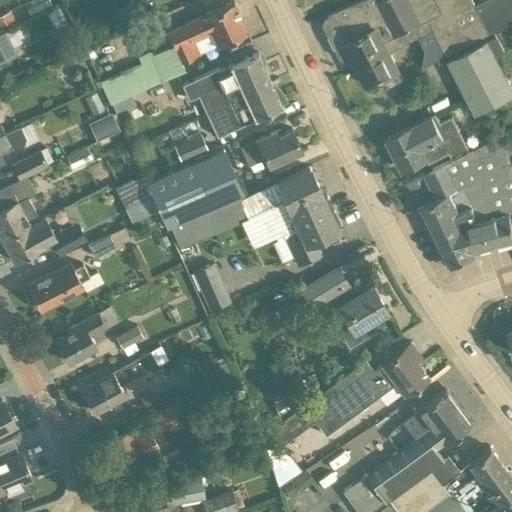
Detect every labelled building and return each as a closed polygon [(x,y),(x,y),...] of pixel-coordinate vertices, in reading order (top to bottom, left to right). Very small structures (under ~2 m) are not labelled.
[(356,0),(328,12),(335,27),(339,34),(342,40),(344,39),(344,40),(345,41),(348,47),(351,53),(351,54),(352,56),(354,59),(360,71),(358,73),(361,79),(364,79),(366,83),(379,76),(381,75),(387,86),(396,81),(402,78),(397,67),(392,58),(388,50),(396,46),(414,37),(418,35),(422,42),(423,45),(425,48),(427,53),(438,47),(440,51),(442,53),(443,55),(446,54),(493,28),(511,18),(511,0),(481,0),(475,3),(473,0),(356,0)] [(138,64),(100,81),(110,102),(184,69),(181,61),(199,52),(194,39),(210,32),(215,44),(246,30),(234,2),(165,32),(171,46),(150,55),(151,59),(138,65),(138,64)] [(10,10),(0,14),(0,25),(14,19),(10,10)] [(3,31),(0,32),(0,60),(14,53),(3,31)] [(466,93),(476,112),(483,108),(511,92),(511,84),(496,53),(504,48),(496,32),(487,37),(447,58),(453,68),(454,71),(456,74),(457,76),(466,93)] [(282,105),(270,78),(258,52),(230,65),(219,69),(218,67),(182,83),(189,98),(198,93),(216,134),(252,118),(282,105)] [(466,93),(457,76),(453,77),(462,95),(466,93)] [(115,112),(135,103),(131,94),(110,103),(115,112)] [(111,110),(88,121),(96,138),(119,128),(111,110)] [(449,151),(453,158),(469,149),(452,116),(440,122),(435,112),(401,130),(388,137),(404,168),(427,156),(430,161),(449,151)] [(4,132),(0,133),(0,162),(3,161),(0,155),(0,152),(12,146),(23,144),(25,137),(18,125),(4,132)] [(275,129),(257,137),(240,145),(249,164),(265,156),(268,163),(301,149),(291,127),(277,133),(275,129)] [(200,132),(173,143),(180,159),(207,148),(200,132)] [(483,143),(469,149),(453,158),(424,172),(426,176),(436,197),(422,204),(452,264),(475,252),(473,248),(511,236),(511,163),(502,133),(483,143)] [(40,148),(11,162),(18,176),(47,162),(40,148)] [(167,226),(170,224),(242,193),(231,170),(231,171),(221,150),(147,182),(166,226),(167,226)] [(244,197),(242,193),(170,224),(180,246),(260,212),(264,220),(257,223),(264,239),(287,229),(289,234),(285,236),(297,263),(320,253),(314,238),(337,228),(336,226),(339,224),(332,207),(328,208),(325,202),(328,199),(324,191),(320,192),(309,167),(244,197)] [(426,176),(424,172),(406,180),(407,181),(411,190),(421,185),(418,180),(426,176)] [(0,200),(3,206),(0,207),(0,235),(1,237),(39,216),(27,194),(35,190),(26,173),(0,187),(0,200)] [(138,173),(114,185),(125,205),(148,194),(138,173)] [(39,216),(1,237),(13,260),(52,239),(59,251),(79,241),(71,224),(56,232),(45,212),(39,216)] [(109,231),(87,241),(94,255),(115,244),(109,231)] [(231,299),(214,260),(192,270),(209,309),(231,299)] [(83,262),(72,268),(69,261),(27,283),(41,308),(82,286),(78,279),(89,274),(83,262)] [(332,291),(339,303),(338,303),(345,314),(333,321),(348,346),(378,328),(371,318),(386,309),(371,284),(353,295),(345,283),(347,282),(337,266),(301,288),(310,304),(332,291)] [(67,358),(69,361),(96,346),(90,335),(106,326),(105,325),(116,319),(108,304),(97,310),(97,309),(65,327),(67,331),(56,337),(62,348),(61,352),(64,357),(67,358)] [(174,306),(165,310),(171,322),(180,318),(174,306)] [(136,323),(115,335),(122,346),(142,335),(136,323)] [(375,397),(395,382),(403,393),(428,375),(415,358),(420,354),(409,340),(372,368),(366,360),(294,406),(303,419),(310,413),(325,433),(375,397)] [(148,350),(81,387),(94,412),(124,396),(119,385),(153,367),(154,361),(148,350)] [(194,358),(182,365),(187,375),(200,368),(194,358)] [(231,371),(225,359),(200,370),(206,382),(231,371)] [(367,511),(387,498),(389,501),(443,460),(435,448),(471,421),(446,388),(403,419),(415,436),(341,490),(358,511),(367,511)] [(151,391),(140,396),(147,411),(158,405),(151,391)] [(0,430),(14,423),(2,399),(0,399),(0,430)] [(145,462),(143,458),(167,445),(159,430),(180,419),(171,402),(150,412),(155,423),(131,435),(127,428),(109,437),(127,471),(145,462)] [(0,442),(0,490),(31,477),(19,450),(18,450),(13,437),(0,442)] [(448,456),(443,460),(389,501),(397,511),(511,511),(511,476),(489,445),(458,469),(448,456)] [(312,480),(305,469),(283,483),(290,494),(312,480)] [(198,477),(131,491),(135,511),(162,511),(166,511),(164,499),(172,497),(172,501),(201,495),(198,477)] [(230,489),(202,499),(206,511),(219,511),(237,506),(230,489)] [(13,499),(6,502),(10,511),(11,511),(21,508),(18,501),(13,499)] [(397,511),(389,501),(374,511),(397,511)]
